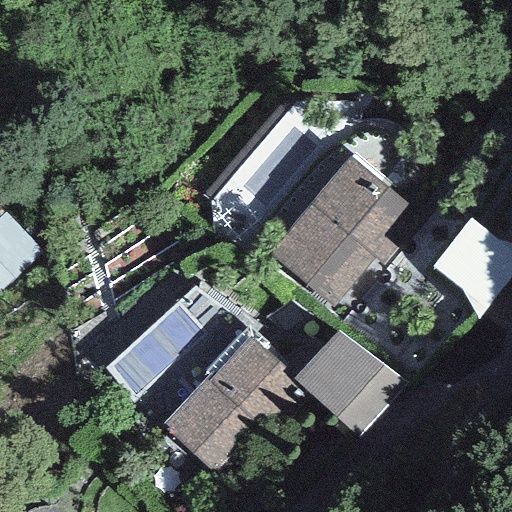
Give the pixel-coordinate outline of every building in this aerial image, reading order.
[(426,221),(348,157),(267,255),(332,309),(373,259),(386,269),(426,221)] [(485,301),(511,266),(511,226),(474,197),(428,256),(485,301)] [(0,218),(0,292),(42,254),(5,214),(0,218)] [(292,380),(305,392),(358,437),(406,383),(337,331),(294,379),(292,380)] [(294,379),(249,336),(163,427),(221,481),(305,392),(292,380),(294,379)]
